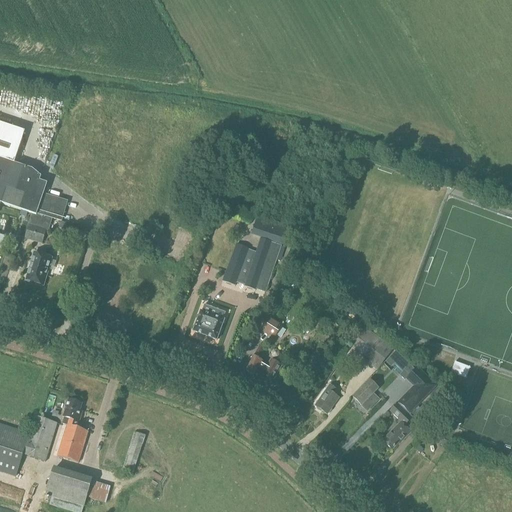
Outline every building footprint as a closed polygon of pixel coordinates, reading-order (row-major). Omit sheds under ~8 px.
[(41,106),(57,106),(57,98),(41,98),(41,106)] [(59,162),(69,134),(56,129),(46,157),(59,162)] [(16,190),(24,168),(14,165),(23,141),(0,132),(0,206),(1,204),(0,204),(0,202),(6,186),(16,190)] [(0,202),(0,204),(1,204),(21,211),(36,217),(37,214),(53,219),(61,222),(68,202),(44,195),(47,185),(48,185),(48,184),(32,171),(24,168),(16,190),(6,186),(0,202)] [(36,217),(21,211),(20,215),(31,219),(24,240),(42,245),(47,231),(49,232),(53,219),(37,214),(36,217)] [(287,247),(291,236),(293,231),(256,219),(251,236),(260,239),(256,252),(234,245),(221,283),(235,288),(237,283),(266,293),(282,245),(287,247)] [(47,277),(52,259),(34,254),(29,271),(31,271),(28,281),(42,285),(45,276),(47,277)] [(193,332),(217,341),(225,321),(201,312),(193,332)] [(275,340),(283,326),(266,316),(257,329),(275,340)] [(393,350),(376,337),(359,357),(377,371),(393,350)] [(258,360),(265,350),(259,347),(253,357),(245,371),(255,377),(260,370),(264,373),(263,374),(273,381),(281,367),(271,361),(267,367),(263,364),(264,363),(258,360)] [(466,379),(470,368),(457,364),(455,363),(451,374),(459,377),(465,380),(466,379)] [(399,402),(410,414),(436,386),(417,368),(406,380),(414,387),(399,402)] [(378,390),(372,384),(367,390),(364,387),(353,398),(361,406),(372,395),(373,395),(378,390)] [(334,395),(336,391),(330,386),(316,407),(327,415),(339,398),(334,395)] [(448,396),(440,388),(416,413),(424,421),(448,396)] [(82,405),(69,401),(62,424),(67,426),(57,457),(79,464),(89,432),(78,429),(80,422),(77,422),(82,405)] [(415,422),(412,419),(397,405),(390,412),(401,423),(383,442),(392,451),(404,439),(405,440),(412,432),(408,427),(407,429),(405,427),(408,423),(411,426),(415,422)] [(23,456),(46,463),(58,424),(34,416),(28,434),(0,424),(0,459),(20,466),(23,456)] [(135,433),(122,472),(133,475),(146,436),(135,433)] [(92,482),(93,480),(54,468),(45,496),(52,498),(50,505),(72,511),(82,511),(84,508),(87,498),(106,504),(111,487),(92,482)]
